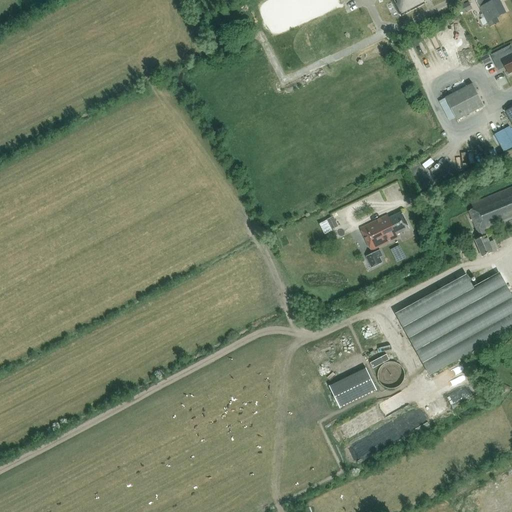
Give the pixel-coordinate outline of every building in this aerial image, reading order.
[(392,0),(401,17),(434,0),(392,0)] [(490,27),(499,22),(497,18),(506,13),(500,0),(494,0),(489,3),(488,0),(475,0),(480,8),(490,27)] [(469,3),(460,8),(464,14),(473,10),(469,3)] [(511,53),(507,56),(504,49),(491,55),(499,71),(508,66),(511,73),(511,72),(511,53)] [(463,65),(466,71),(483,63),(481,57),(463,65)] [(473,84),(446,99),(458,121),(485,106),(473,84)] [(511,131),(510,127),(494,135),(504,153),(511,148),(511,131)] [(511,219),(511,187),(471,204),(474,209),(469,211),(481,238),(475,240),(482,257),(494,252),(498,250),(494,241),(490,243),(487,235),(487,236),(484,230),(511,219)] [(399,238),(398,235),(410,229),(402,212),(390,218),(388,216),(361,229),(371,251),(399,238)] [(333,216),(327,219),(327,220),(332,230),(338,227),(333,216)] [(380,258),(383,256),(380,250),(367,257),(372,268),(383,263),(380,258)] [(474,289),(466,275),(396,314),(429,374),(511,327),(511,295),(500,275),(474,289)] [(390,360),(387,355),(371,363),(374,369),(390,360)] [(380,368),(379,370),(378,373),(378,374),(378,377),(378,379),(379,382),(380,384),(381,385),(383,387),(385,388),(388,389),(390,389),(392,389),(395,389),(397,388),(399,387),(401,385),(402,383),(403,381),(404,379),(405,377),(405,374),(404,372),(403,370),(402,368),(400,366),(399,364),(397,363),(394,363),(392,362),(390,362),(387,363),(385,364),(383,365),(381,366),(380,368)] [(370,371),(361,376),(366,384),(375,379),(370,371)]
